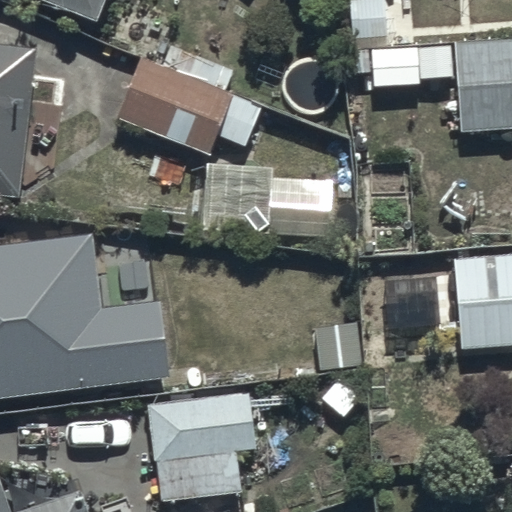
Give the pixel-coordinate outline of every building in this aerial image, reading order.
[(32,0),(94,24),(103,0),(32,0)] [(339,0),(340,2),(345,2),(346,49),(383,48),(382,0),(339,0)] [(511,130),(511,44),(455,46),(458,133),(511,130)] [(141,63),(116,120),(205,160),(216,136),(243,148),(260,109),(223,93),(232,74),(169,46),(158,71),(141,63)] [(0,196),(17,199),(33,53),(0,48),(0,196)] [(205,166),(200,231),(327,240),(328,225),(339,225),(341,195),(328,194),(329,184),(270,180),(271,171),(205,166)] [(89,238),(0,248),(0,396),(163,379),(155,301),(97,308),(89,238)] [(511,254),(449,259),(456,352),(511,347),(511,254)] [(248,399),(145,405),(149,464),(154,464),(156,503),(239,497),(236,454),(252,453),(248,399)] [(0,511),(82,511),(77,494),(22,511),(6,511),(0,491),(0,511)]
